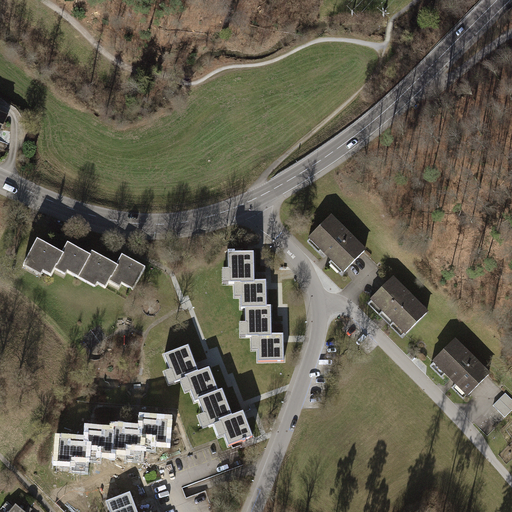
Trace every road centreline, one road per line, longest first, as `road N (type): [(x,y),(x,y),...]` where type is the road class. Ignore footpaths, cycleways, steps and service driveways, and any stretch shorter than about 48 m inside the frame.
road 1 (secondary): [(498,0),(364,128),(257,199)]
road 2 (residential): [(511,482),(355,312),(318,304)]
road 3 (secondary): [(257,199),(210,215),(123,221),(0,178)]
road 4 (track): [(417,0),(391,22),(370,80),(265,172),(257,199)]
road 5 (residential): [(318,304),(318,336),(254,511)]
road 6 (track): [(383,50),(335,39),(216,70),(192,84)]
road 7 (track): [(157,77),(119,65),(42,0)]
road 8 (residential): [(257,199),(262,221),(303,265),(318,304)]
road 9 (track): [(511,34),(441,86),(409,88)]
